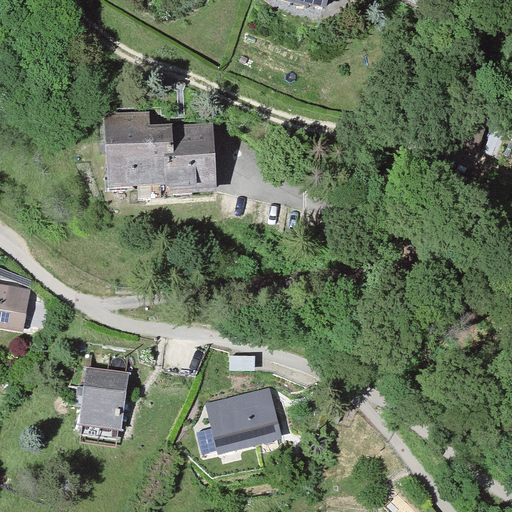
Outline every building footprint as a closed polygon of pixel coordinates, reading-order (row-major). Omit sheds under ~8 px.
[(328,0),(275,0),(275,2),(327,10),(328,0)] [(190,138),(190,123),(120,123),(120,194),(231,194),(231,138),(190,138)] [(30,293),(0,289),(0,335),(23,339),(30,293)] [(128,377),(88,372),(80,435),(120,440),(128,377)] [(274,389),(207,408),(222,459),(288,440),(274,389)]
